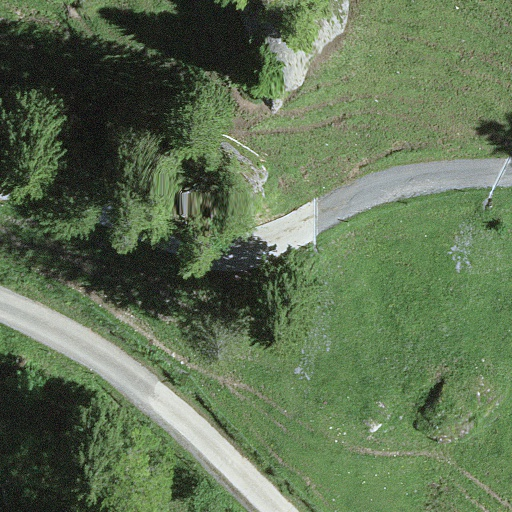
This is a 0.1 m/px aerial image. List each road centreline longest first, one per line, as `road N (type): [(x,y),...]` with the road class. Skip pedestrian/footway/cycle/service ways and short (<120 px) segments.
road 1 (track): [(511,180),(422,183),(345,203),(248,259),(0,189)]
road 2 (track): [(281,511),(239,470),(113,375),(0,304)]
